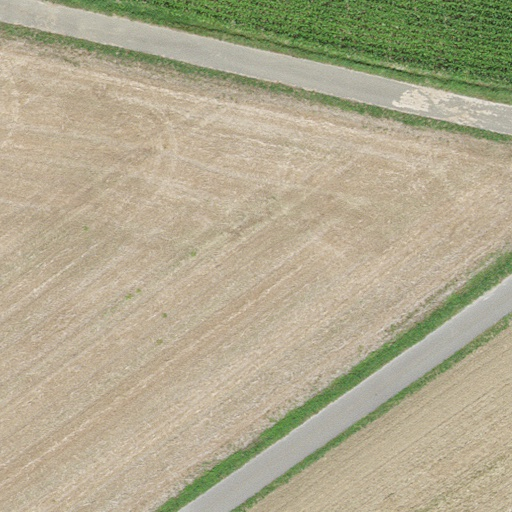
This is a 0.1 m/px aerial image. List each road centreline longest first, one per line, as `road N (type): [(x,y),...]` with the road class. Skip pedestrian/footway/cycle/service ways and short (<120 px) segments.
road 1 (track): [(511,128),(0,21)]
road 2 (unclassified): [(197,511),(511,273)]
